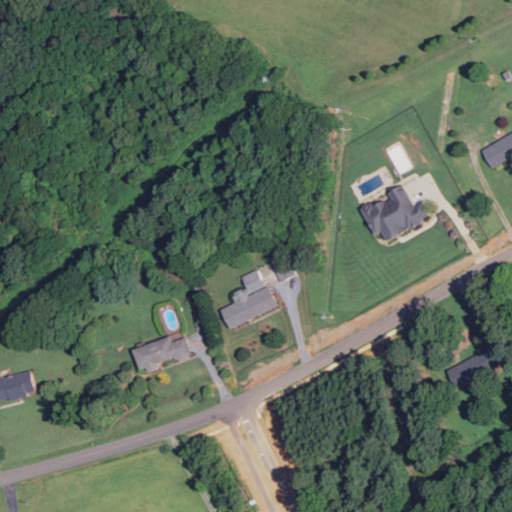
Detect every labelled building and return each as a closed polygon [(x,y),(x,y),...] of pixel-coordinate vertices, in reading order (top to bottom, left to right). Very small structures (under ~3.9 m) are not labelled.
[(511,157),(511,135),(484,149),(494,167),(511,157)] [(416,206),(406,186),(365,206),(383,242),(431,219),(423,203),(416,206)] [(273,262),(283,281),(297,274),(288,255),(273,262)] [(232,327),(279,307),(261,268),(244,276),(250,288),(234,295),(238,302),(224,309),(232,327)] [(175,340),(173,336),(135,348),(141,369),(193,353),(187,336),(175,340)] [(507,363),(499,346),(448,369),(456,386),(507,363)] [(0,401),(37,394),(33,371),(0,377),(0,401)]
